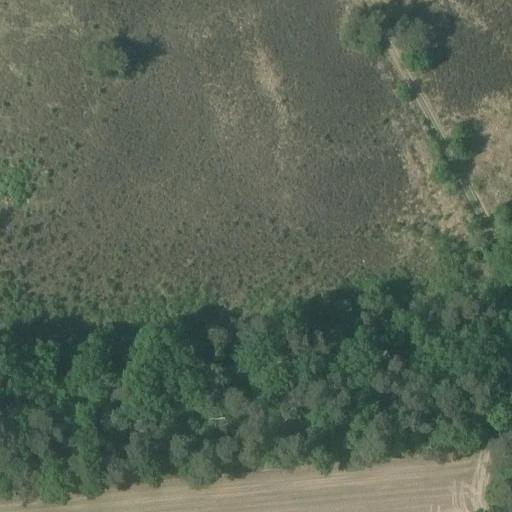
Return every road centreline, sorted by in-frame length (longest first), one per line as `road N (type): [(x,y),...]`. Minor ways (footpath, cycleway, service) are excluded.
road 1 (track): [(511,337),(0,381)]
road 2 (track): [(369,0),(511,285)]
